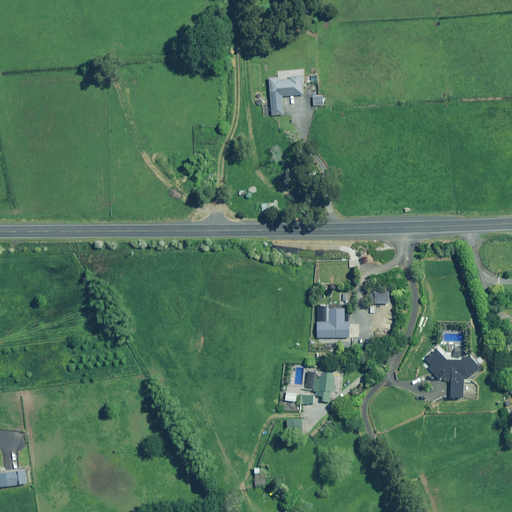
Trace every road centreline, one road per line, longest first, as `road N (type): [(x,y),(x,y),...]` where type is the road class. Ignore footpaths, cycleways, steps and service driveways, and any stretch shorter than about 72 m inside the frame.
road 1 (primary): [(0,231),(511,221)]
road 2 (unknown): [(411,225),(416,311),(393,368),(367,400),(376,445)]
